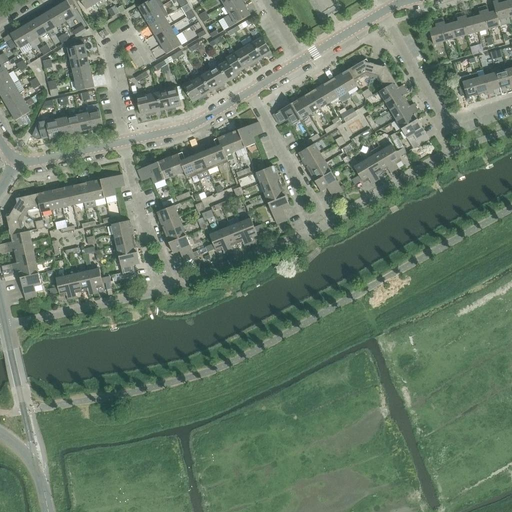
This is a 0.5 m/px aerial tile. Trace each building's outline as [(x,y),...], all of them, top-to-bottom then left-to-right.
[(68,0),(58,6),(67,21),(76,16),(71,6),(75,4),(72,0),(68,0)] [(81,0),(87,9),(96,4),(94,0),(75,0),(77,2),(81,0)] [(159,0),(150,0),(139,7),(145,17),(160,8),(163,6),(159,0)] [(233,0),(224,5),(230,14),(245,6),(241,0),(233,0)] [(492,0),(496,11),(498,20),(499,20),(510,17),(505,2),(499,4),(497,0),(492,0)] [(57,27),(67,21),(58,6),(48,12),(57,27)] [(163,6),(160,8),(145,17),(150,26),(165,17),(169,15),(163,6)] [(245,6),(230,14),(224,18),(229,28),(251,15),(245,6)] [(498,20),(496,11),(489,13),(487,6),(483,7),(489,29),(500,26),(499,20),(498,20)] [(478,32),(489,29),(483,7),(478,8),(480,15),(474,17),(478,32)] [(48,32),(57,27),(48,12),(39,17),(48,32)] [(467,35),(478,32),(474,17),(467,19),(465,12),(461,13),(467,35)] [(456,38),(467,35),(461,13),(456,14),(458,22),(452,23),(456,38)] [(39,38),(48,32),(39,17),(30,23),(39,38)] [(150,26),(156,35),(171,26),(165,17),(150,26)] [(445,42),(456,38),(452,23),(446,25),(443,18),(439,19),(445,42)] [(434,45),(445,42),(439,19),(434,21),(436,28),(430,30),(434,45)] [(29,43),(39,38),(30,23),(20,28),(29,43)] [(156,35),(161,45),(176,36),(171,26),(156,35)] [(13,38),(20,49),(29,43),(20,28),(4,38),(6,42),(13,38)] [(109,35),(106,29),(99,33),(103,39),(109,35)] [(176,36),(161,45),(167,54),(182,45),(176,36)] [(272,53),(261,36),(252,41),(262,58),(267,55),(269,57),(273,55),(271,53),(272,53)] [(13,39),(7,43),(12,50),(17,47),(13,39)] [(258,61),(262,58),(252,41),(243,46),(255,66),(259,63),(258,61)] [(68,48),(71,59),(88,55),(85,44),(68,48)] [(479,45),(471,47),(473,54),(481,52),(479,45)] [(243,46),(235,51),(245,69),(250,66),(251,68),(255,66),(243,46)] [(503,57),(501,50),(494,52),(496,59),(503,57)] [(227,59),(237,76),(241,74),(240,71),(245,69),(235,51),(226,57),(227,59)] [(13,55),(6,58),(9,63),(16,60),(13,55)] [(90,66),(88,55),(71,59),(73,70),(90,66)] [(239,78),(237,76),(227,59),(218,64),(228,81),(233,78),(235,81),(239,78)] [(348,70),(355,82),(366,75),(372,77),(375,65),(369,63),(367,59),(348,70)] [(224,84),(228,81),(218,64),(209,69),(221,89),(225,86),(224,84)] [(378,78),(384,89),(396,82),(385,64),(381,66),(375,65),(372,77),(378,78)] [(0,79),(9,74),(4,65),(0,66),(0,79)] [(92,76),(90,66),(73,70),(75,80),(92,76)] [(508,89),(511,87),(507,70),(501,71),(499,67),(495,68),(500,88),(507,86),(508,89)] [(494,90),(500,88),(495,68),(490,69),(491,74),(485,76),(490,94),(495,93),(494,90)] [(217,91),(221,89),(209,69),(201,75),(211,92),(216,89),(217,91)] [(355,82),(348,70),(339,76),(348,92),(358,86),(355,82)] [(486,95),(490,94),(485,76),(479,78),(477,73),(473,74),(478,94),(485,92),(486,95)] [(0,79),(0,91),(14,83),(9,74),(0,79)] [(472,96),(478,94),(473,74),(468,76),(469,80),(463,82),(464,87),(466,93),(468,100),(473,99),(472,96)] [(201,75),(192,80),(204,99),(207,97),(206,95),(211,92),(201,75)] [(92,76),(75,80),(78,91),(95,87),(92,76)] [(339,76),(329,81),(339,97),(348,92),(339,76)] [(200,101),(204,99),(192,80),(183,85),(193,102),(198,99),(200,101)] [(0,91),(0,93),(5,101),(20,93),(24,90),(19,81),(14,83),(0,91)] [(329,81),(320,87),(330,103),(339,97),(329,81)] [(379,92),(385,101),(406,89),(403,85),(399,88),(396,82),(384,89),(379,92)] [(177,87),(167,89),(172,111),(176,110),(176,107),(182,106),(177,87)] [(320,87),(311,92),(320,109),(330,103),(320,87)] [(167,112),(172,111),(167,89),(157,91),(161,111),(167,109),(167,112)] [(385,101),(391,111),(407,101),(404,96),(408,93),(406,89),(385,101)] [(156,112),(161,111),(157,91),(147,94),(152,116),(157,114),(156,112)] [(311,92),(301,98),(311,114),(320,109),(311,92)] [(5,101),(10,111),(25,102),(20,93),(5,101)] [(148,117),(152,116),(147,94),(137,96),(141,115),(147,114),(148,117)] [(302,120),(311,114),(301,98),(292,104),(302,120)] [(391,111),(396,120),(417,108),(414,104),(410,106),(407,101),(391,111)] [(31,112),(25,102),(10,111),(20,127),(24,125),(20,118),(31,112)] [(289,119),(288,119),(292,125),(302,120),(292,104),(283,109),(286,114),(289,119)] [(402,129),(418,119),(415,114),(419,112),(417,108),(396,120),(402,129)] [(286,114),(283,109),(273,115),(276,120),(286,114)] [(104,127),(100,110),(89,112),(93,130),(104,127)] [(82,132),(93,130),(89,112),(78,115),(82,132)] [(286,114),(276,120),(279,125),(288,119),(289,119),(286,114)] [(72,134),(82,132),(78,115),(68,117),(72,134)] [(61,137),(72,134),(68,117),(57,120),(61,137)] [(418,119),(402,129),(408,139),(414,135),(416,140),(426,134),(418,119)] [(50,139),(61,137),(57,120),(46,122),(46,120),(39,121),(32,136),(38,140),(49,137),(50,139)] [(249,126),(251,131),(261,127),(259,122),(249,126)] [(256,143),(254,137),(251,131),(249,126),(239,130),(246,147),(256,143)] [(254,137),(263,133),(261,127),(251,131),(254,137)] [(239,130),(229,134),(236,151),(246,147),(239,130)] [(226,155),(236,151),(229,134),(219,138),(226,155)] [(426,134),(416,140),(419,145),(430,139),(426,134)] [(229,162),(226,155),(219,138),(214,140),(217,147),(211,149),(218,166),(229,162)] [(398,138),(393,141),(399,151),(404,148),(398,138)] [(208,170),(218,166),(211,149),(206,151),(203,144),(198,146),(208,170)] [(305,163),(321,153),(315,144),(299,153),(305,163)] [(350,144),(344,147),(348,154),(354,150),(350,144)] [(402,161),(392,144),(383,150),(395,171),(399,168),(396,164),(402,161)] [(197,155),(191,157),(198,174),(208,170),(198,146),(194,148),(197,155)] [(391,173),(395,171),(383,150),(373,156),(383,172),(388,169),(391,173)] [(183,152),(178,154),(185,172),(187,179),(198,174),(191,157),(185,159),(183,152)] [(305,163),(310,172),(326,163),(321,153),(305,163)] [(178,154),(168,158),(175,176),(185,172),(178,154)] [(378,175),(383,172),(373,156),(364,161),(376,182),(380,179),(378,175)] [(165,180),(175,176),(168,158),(158,162),(165,180)] [(372,184),(376,182),(364,161),(354,167),(364,183),(370,180),(372,184)] [(152,177),(155,184),(165,180),(158,162),(148,166),(150,172),(152,177)] [(332,172),(326,163),(310,172),(316,182),(332,172)] [(150,172),(148,166),(138,170),(140,176),(150,172)] [(274,166),(256,173),(261,183),(278,176),(274,166)] [(152,177),(150,172),(140,176),(142,181),(152,177)] [(330,192),(340,186),(332,172),(316,182),(321,191),(327,188),(330,192)] [(112,177),(113,183),(124,180),(123,175),(112,177)] [(261,183),(265,193),(282,186),(278,176),(261,183)] [(106,198),(117,195),(115,189),(113,183),(112,177),(101,179),(106,198)] [(95,200),(106,198),(101,179),(91,182),(95,200)] [(361,201),(387,186),(382,179),(357,194),(361,201)] [(124,180),(113,183),(115,189),(125,186),(124,180)] [(91,182),(80,184),(84,203),(95,200),(91,182)] [(80,184),(70,187),(74,205),(84,203),(80,184)] [(191,186),(177,189),(178,194),(192,191),(191,186)] [(286,196),(282,186),(265,193),(269,203),(286,196)] [(340,186),(330,192),(333,198),(343,191),(340,186)] [(63,208),(74,205),(70,187),(59,189),(63,208)] [(59,189),(48,191),(53,210),(63,208),(59,189)] [(48,191),(38,194),(41,207),(40,207),(41,212),(53,210),(48,191)] [(18,203),(14,208),(25,215),(28,210),(40,207),(41,207),(38,194),(16,199),(18,203)] [(286,196),(269,203),(275,219),(286,214),(284,210),(290,207),(286,196)] [(161,223),(179,216),(175,205),(157,212),(161,223)] [(11,236),(25,233),(25,232),(22,220),(25,215),(14,208),(11,214),(6,214),(11,236)] [(286,214),(275,219),(277,224),(288,220),(286,214)] [(161,223),(165,233),(183,226),(179,216),(161,223)] [(251,218),(240,222),(249,244),(254,243),(252,238),(258,236),(251,218)] [(131,220),(112,225),(115,236),(133,231),(131,220)] [(245,246),(249,244),(240,222),(230,226),(237,244),(243,242),(245,246)] [(165,233),(169,243),(187,236),(183,226),(165,233)] [(232,246),(237,244),(230,226),(220,230),(229,253),(234,251),(232,246)] [(225,254),(229,253),(220,230),(210,235),(217,252),(223,250),(225,254)] [(30,231),(25,232),(25,233),(11,236),(13,242),(8,243),(9,247),(32,242),(30,231)] [(115,236),(117,246),(135,242),(133,231),(115,236)] [(174,254),(180,251),(182,256),(193,251),(187,236),(169,243),(174,254)] [(15,251),(16,257),(35,253),(32,242),(9,247),(10,252),(15,251)] [(138,252),(135,242),(117,246),(119,257),(138,252)] [(193,251),(182,256),(184,261),(195,257),(194,253),(193,251)] [(123,273),(135,270),(134,265),(140,264),(138,252),(119,257),(123,273)] [(37,263),(35,253),(16,257),(17,263),(13,264),(14,268),(37,263)] [(20,272),(21,278),(39,274),(37,263),(14,268),(15,273),(20,272)] [(100,269),(89,271),(94,294),(99,293),(97,288),(104,287),(100,269)] [(135,270),(123,273),(124,279),(136,276),(135,270)] [(89,295),(94,294),(89,271),(78,273),(82,292),(88,291),(89,295)] [(78,273),(68,276),(73,299),(77,298),(76,293),(82,292),(78,273)] [(36,291),(35,286),(42,285),(39,274),(21,278),(25,294),(36,291)] [(68,300),(73,299),(68,276),(56,278),(61,297),(67,295),(68,300)] [(36,291),(25,294),(26,300),(38,297),(36,291)]
